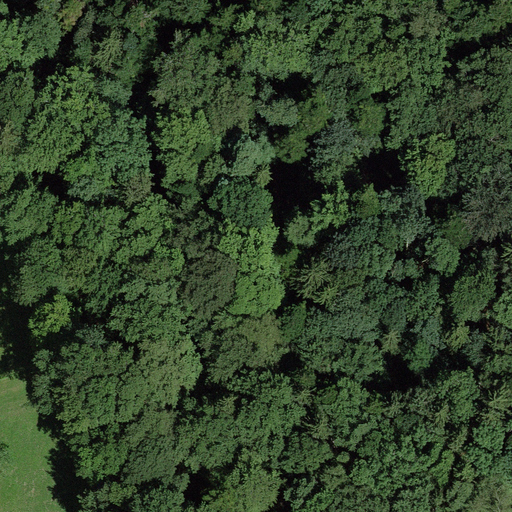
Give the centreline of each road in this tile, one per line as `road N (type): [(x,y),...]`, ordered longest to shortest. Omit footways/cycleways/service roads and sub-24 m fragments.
road 1 (track): [(4,0),(19,34),(136,187),(232,275),(254,331),(287,511)]
road 2 (track): [(107,511),(33,255),(0,201)]
road 3 (track): [(511,20),(390,0)]
